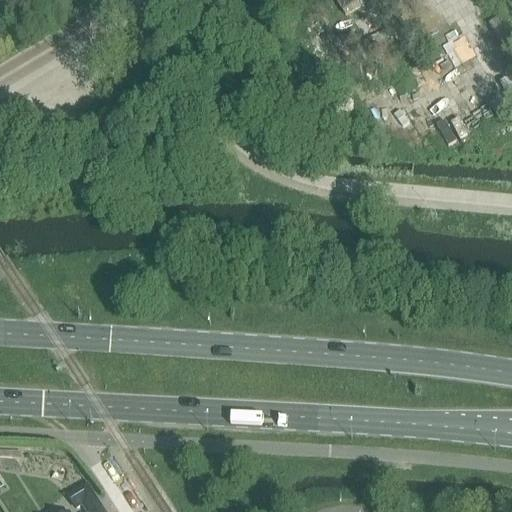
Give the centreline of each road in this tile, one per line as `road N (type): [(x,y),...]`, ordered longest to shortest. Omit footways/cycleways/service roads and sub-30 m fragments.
road 1 (secondary): [(511,373),(0,332)]
road 2 (secondary): [(0,401),(367,417),(511,433)]
road 3 (residential): [(0,76),(134,0)]
